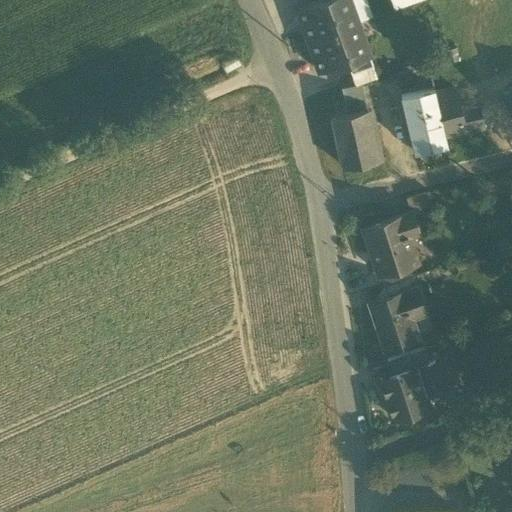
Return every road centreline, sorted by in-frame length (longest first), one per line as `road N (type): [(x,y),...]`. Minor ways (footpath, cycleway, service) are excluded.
road 1 (residential): [(359,511),(321,206)]
road 2 (track): [(272,62),(0,182)]
road 3 (residential): [(321,206),(246,0)]
road 4 (unclassified): [(321,206),(511,159)]
